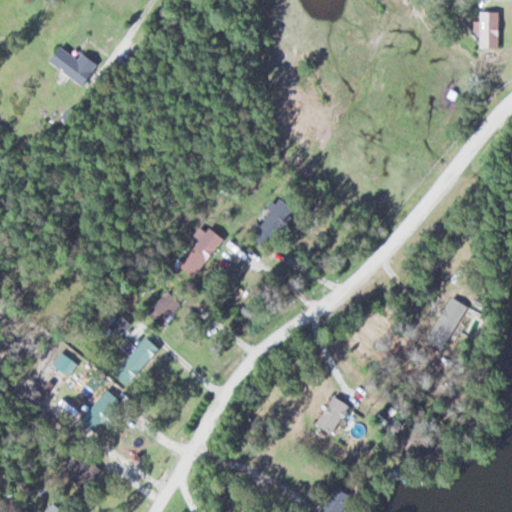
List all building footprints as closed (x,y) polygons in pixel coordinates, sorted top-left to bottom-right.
[(475,47),(497,47),(497,11),(475,11),(475,47)] [(75,57),(54,45),(44,61),(80,84),(94,61),(78,52),(75,57)] [(267,248),(289,208),(268,197),(246,237),(267,248)] [(205,227),(202,231),(197,226),(190,235),(195,239),(176,264),(192,276),(220,237),(205,227)] [(143,312),(157,325),(179,303),(166,289),(143,312)] [(439,349),(465,306),(448,296),(422,338),(439,349)] [(117,363),(131,376),(157,349),(143,336),(117,363)] [(346,405),(330,396),(313,424),(329,434),(346,405)] [(90,430),(104,412),(92,403),(78,421),(90,430)] [(98,469),(79,454),(62,474),(81,490),(98,469)] [(337,511),(344,492),(327,486),(318,511),(337,511)]
